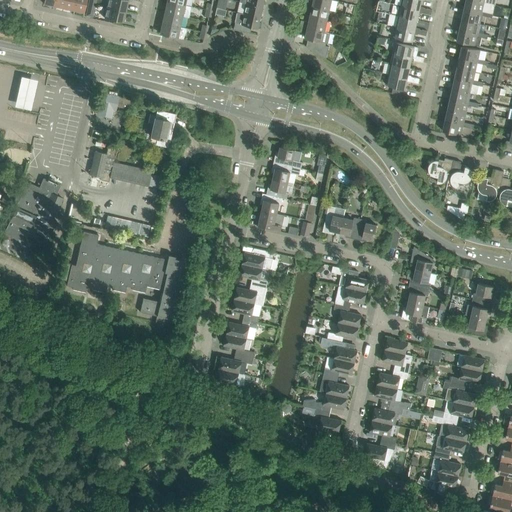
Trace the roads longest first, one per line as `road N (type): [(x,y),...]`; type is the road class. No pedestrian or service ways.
road 1 (unclassified): [(445,511),(0,301)]
road 2 (tertiary): [(258,117),(353,150),(434,238),(511,266)]
road 3 (tertiary): [(511,245),(469,237),(427,213),(346,122),(263,98)]
road 4 (tertiary): [(263,98),(0,44)]
road 5 (tertiary): [(0,53),(258,117)]
road 6 (residential): [(511,163),(417,140),(443,0)]
road 7 (residential): [(377,322),(387,274),(381,263),(232,228)]
road 8 (residential): [(473,506),(505,349)]
road 9 (residential): [(163,242),(186,153),(248,156)]
road 10 (residential): [(198,373),(232,228)]
road 11 (residential): [(505,349),(377,322)]
road 12 (residential): [(350,447),(377,322)]
